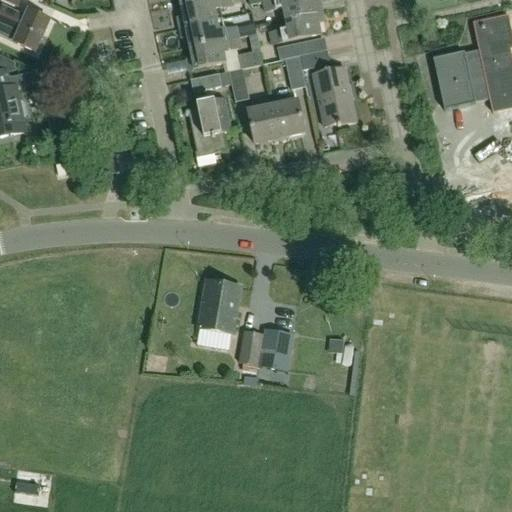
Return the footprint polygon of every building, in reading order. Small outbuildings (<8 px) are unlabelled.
[(0,0),(0,1),(18,9),(22,0),(0,0)] [(243,0),(222,0),(180,9),(182,19),(177,20),(179,31),(217,24),(214,12),(232,8),(245,5),(243,0)] [(178,0),(180,9),(222,0),(178,0)] [(313,0),(283,0),(263,4),(265,15),(283,11),(285,21),(323,13),(321,3),(315,4),(313,0)] [(0,24),(19,34),(14,45),(35,54),(50,22),(29,13),(26,20),(3,9),(0,16),(0,24)] [(323,13),(285,21),(287,33),(269,36),(272,47),(322,36),(319,26),(325,25),(323,13)] [(217,24),(179,31),(181,41),(187,40),(189,52),(239,41),(236,30),(219,33),(217,24)] [(243,71),(264,67),(257,35),(255,36),(254,32),(243,34),(244,38),(248,38),(252,54),(236,57),(239,71),(239,72),(243,71)] [(300,60),(327,54),(325,40),(277,50),(279,63),(285,62),(285,63),(299,60),(299,58),(300,58),(300,60)] [(239,41),(189,52),(191,61),(186,63),(188,73),(226,65),(224,54),(241,51),(239,41)] [(330,66),(327,54),(300,60),(303,72),(330,66)] [(0,133),(9,131),(10,137),(26,134),(16,89),(10,90),(7,74),(16,72),(15,64),(0,57),(0,133)] [(299,60),(285,63),(291,92),(305,89),(299,60)] [(442,131),(511,145),(511,74),(457,61),(451,85),(459,87),(456,102),(448,101),(442,131)] [(239,71),(229,73),(231,87),(235,104),(250,101),(243,71),(239,72),(239,71)] [(345,71),(313,78),(324,130),(337,127),(337,129),(356,125),(345,71)] [(231,87),(229,73),(190,81),(193,95),(231,87)] [(223,136),(231,134),(224,101),(202,106),(203,110),(188,114),(197,158),(227,152),(223,136)] [(297,104),(273,109),(279,141),(304,136),(297,104)] [(279,141),(273,109),(247,115),(254,147),(279,141)] [(451,142),(443,144),(447,163),(455,162),(451,142)] [(119,175),(115,154),(98,157),(102,178),(119,175)] [(233,337),(241,290),(206,284),(198,331),(233,337)] [(239,365),(257,368),(257,370),(269,372),(276,335),(263,333),(263,337),(245,334),(239,365)]
